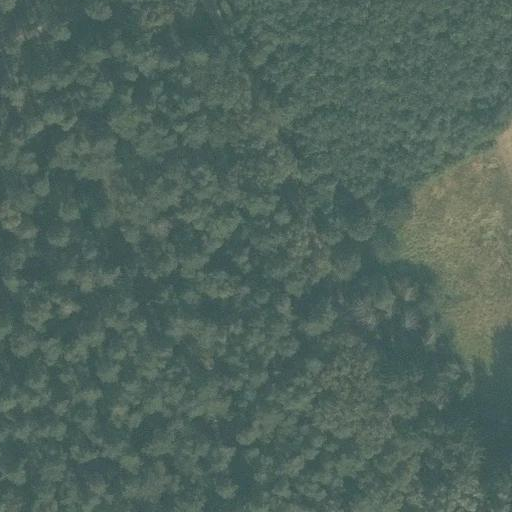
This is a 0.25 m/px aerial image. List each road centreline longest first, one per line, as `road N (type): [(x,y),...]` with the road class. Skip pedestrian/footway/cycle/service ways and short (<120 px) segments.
road 1 (track): [(194,0),(420,511)]
road 2 (track): [(120,0),(0,52)]
